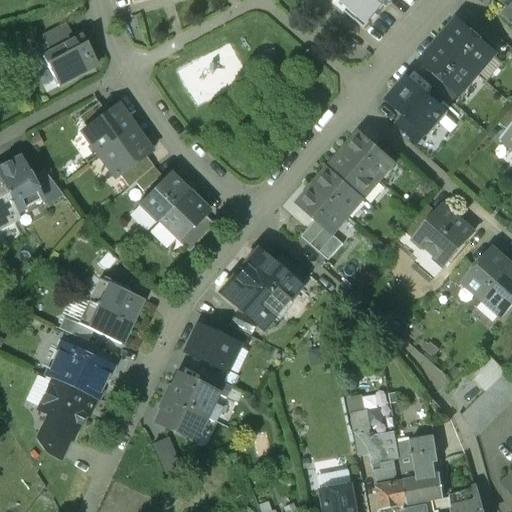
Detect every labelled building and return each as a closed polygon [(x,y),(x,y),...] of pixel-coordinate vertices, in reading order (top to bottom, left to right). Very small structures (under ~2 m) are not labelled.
[(330,0),(365,30),(390,0),(330,0)] [(511,0),(500,0),(507,5),(511,9),(511,0)] [(511,9),(507,5),(500,15),(511,25),(511,9)] [(499,43),(472,20),(465,29),(491,52),(499,43)] [(465,29),(456,22),(439,42),(477,75),(494,55),(491,52),(465,29)] [(64,25),(42,37),(50,53),(73,40),(66,26),(65,27),(64,25)] [(50,53),(42,57),(57,87),(95,67),(88,54),(90,53),(81,36),(73,40),(50,53)] [(477,75),(439,42),(422,61),(430,68),(457,92),(460,94),(477,75)] [(230,44),(180,75),(202,109),(252,78),(230,44)] [(457,92),(430,68),(422,77),(449,101),(457,92)] [(431,101),(407,80),(388,101),(404,115),(426,133),(426,134),(431,133),(438,125),(437,120),(444,112),(439,108),(440,107),(432,99),(431,101)] [(98,103),(79,117),(87,129),(106,115),(98,103)] [(87,129),(82,133),(98,155),(134,129),(117,107),(106,115),(87,129)] [(511,107),(499,123),(508,131),(511,125),(511,107)] [(426,133),(404,115),(395,125),(416,144),(426,133)] [(511,125),(508,131),(499,141),(501,142),(501,141),(511,150),(511,125)] [(150,152),(134,129),(98,155),(115,178),(119,175),(145,156),(150,152)] [(394,164),(359,134),(344,151),(378,182),(394,164)] [(378,182),(344,151),(328,169),(363,199),(378,182)] [(145,156),(119,175),(129,188),(135,183),(153,167),(145,156)] [(30,179),(18,157),(0,167),(0,183),(16,213),(41,200),(30,179)] [(153,167),(135,183),(143,192),(161,176),(153,167)] [(363,199),(328,169),(313,187),(347,217),(363,199)] [(44,172),(30,179),(41,200),(43,205),(62,195),(44,172)] [(169,173),(138,205),(156,223),(158,222),(188,191),(169,173)] [(16,213),(0,183),(0,230),(19,220),(16,213)] [(347,217),(313,187),(297,205),(315,220),(324,228),(332,235),(347,217)] [(209,212),(188,191),(158,222),(178,241),(192,227),(193,229),(205,217),(209,212)] [(427,205),(404,232),(413,240),(436,213),(427,205)] [(436,213),(413,240),(443,266),(473,233),(442,206),(436,213)] [(205,217),(193,229),(192,227),(178,241),(189,252),(213,225),(205,217)] [(315,220),(301,237),(310,245),(324,228),(315,220)] [(324,228),(310,245),(319,253),(333,236),(332,235),(324,228)] [(333,236),(319,253),(328,261),(342,244),(333,236)] [(476,267),(462,283),(482,300),(511,267),(492,249),(476,267)] [(274,267),(256,251),(245,265),(248,267),(235,282),(232,280),(220,293),(237,308),(256,325),(256,324),(262,329),(299,288),(274,267)] [(107,252),(97,264),(106,272),(117,260),(107,252)] [(306,279),(282,257),(274,267),(299,288),(306,279)] [(467,260),(450,279),(459,287),(462,283),(476,267),(467,260)] [(511,267),(482,300),(502,317),(511,305),(511,267)] [(130,291),(103,278),(101,282),(99,280),(88,303),(131,323),(141,300),(128,294),(130,291)] [(88,303),(78,325),(92,332),(120,345),(131,323),(88,303)] [(256,325),(237,308),(228,327),(248,337),(249,338),(256,325)] [(78,325),(63,318),(58,329),(73,336),(87,343),(92,332),(78,325)] [(228,327),(216,322),(211,334),(237,346),(236,347),(242,350),(248,337),(228,327)] [(211,334),(197,327),(185,353),(225,371),(236,347),(237,346),(211,334)] [(87,343),(73,336),(68,349),(92,360),(98,348),(87,343)] [(68,349),(60,345),(45,378),(52,381),(94,400),(96,401),(111,369),(92,360),(68,349)] [(511,381),(504,373),(461,417),(475,436),(511,399),(511,381)] [(231,387),(202,374),(197,385),(216,394),(216,395),(225,399),(231,387)] [(197,385),(177,375),(171,388),(169,387),(163,399),(205,418),(205,419),(213,422),(217,414),(214,407),(211,405),(216,395),(216,394),(197,385)] [(94,400),(52,381),(39,410),(49,415),(38,439),(46,453),(59,459),(69,439),(71,440),(83,414),(87,416),(94,400)] [(332,416),(348,414),(345,398),(330,401),(332,416)] [(205,418),(163,399),(158,410),(160,411),(154,423),(194,442),(205,419),(205,418)] [(352,435),(338,438),(335,440),(338,453),(355,449),(352,435)] [(166,439),(153,445),(166,475),(179,469),(166,439)] [(436,449),(419,452),(423,477),(439,474),(436,449)] [(378,470),(372,472),(375,486),(395,482),(392,468),(386,469),(378,470)] [(423,477),(402,481),(407,505),(442,498),(439,474),(423,477)] [(317,483),(322,511),(356,511),(349,477),(317,483)] [(395,482),(375,486),(380,510),(397,506),(397,507),(407,505),(402,481),(395,482)] [(474,487),(449,496),(450,511),(459,511),(459,509),(480,505),(474,487)]
